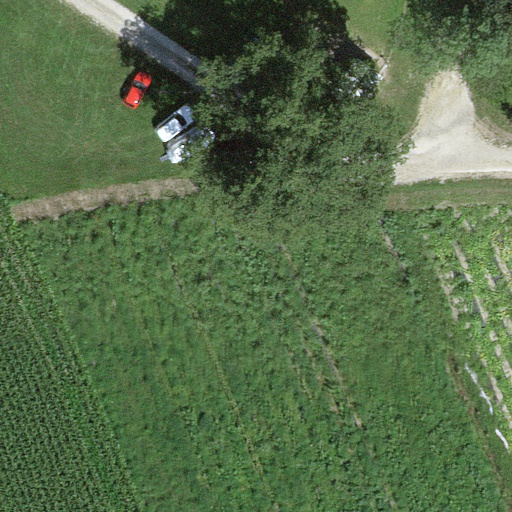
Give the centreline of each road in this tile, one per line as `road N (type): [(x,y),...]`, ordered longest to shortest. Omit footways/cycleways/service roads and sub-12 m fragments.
road 1 (track): [(86,0),(328,156),(511,154)]
road 2 (track): [(461,155),(465,0)]
